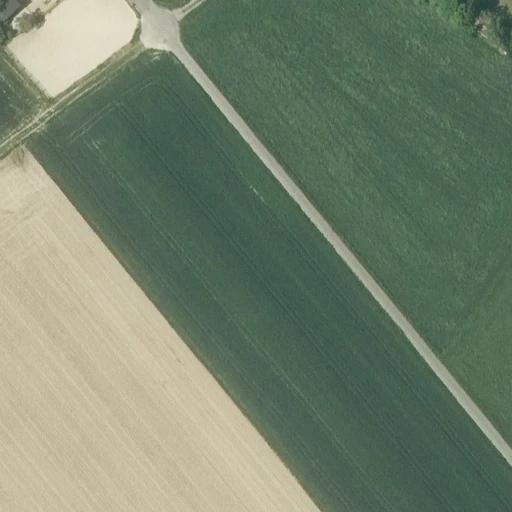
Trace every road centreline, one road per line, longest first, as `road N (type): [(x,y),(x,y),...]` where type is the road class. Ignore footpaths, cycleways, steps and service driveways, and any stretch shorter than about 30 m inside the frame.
road 1 (track): [(161,31),(511,454)]
road 2 (track): [(161,31),(0,152)]
